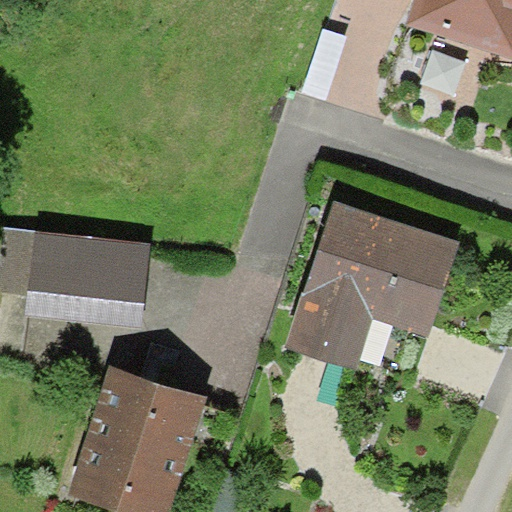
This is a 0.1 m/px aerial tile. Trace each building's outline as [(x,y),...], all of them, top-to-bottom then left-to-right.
[(511,0),(420,0),(415,16),(459,31),(483,18),(488,5),(511,12),(511,0)] [(511,47),(511,12),(488,5),(483,18),(459,31),(511,47)] [(297,338),(352,355),(369,302),(423,320),(436,280),(448,243),(340,208),(297,338)] [(142,239),(41,228),(35,288),(136,299),(142,239)] [(117,371),(81,487),(123,500),(128,486),(166,498),(199,398),(169,388),(117,371)] [(161,511),(166,498),(128,486),(123,500),(160,511),(161,511)]
